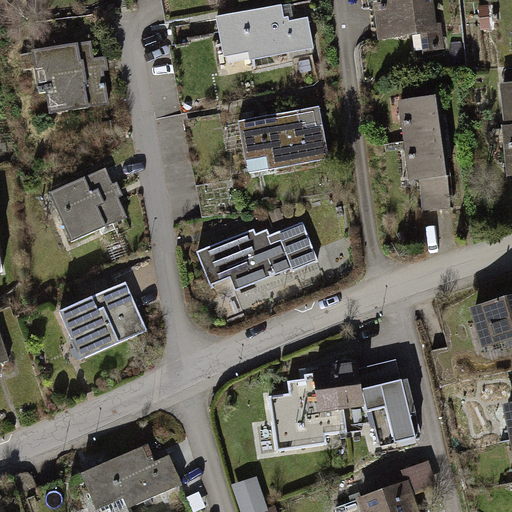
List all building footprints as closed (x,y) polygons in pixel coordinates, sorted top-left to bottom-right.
[(430,0),(383,0),(385,5),(377,6),(382,38),(411,34),(410,29),(434,26),(430,0)] [(280,7),(216,19),(222,47),(249,41),(252,60),(312,48),(307,19),(284,24),(280,7)] [(110,75),(104,36),(54,44),(56,54),(42,57),(47,86),(110,75)] [(110,75),(47,86),(52,116),(66,113),(68,124),(117,115),(110,75)] [(511,85),(503,87),(507,129),(497,130),(495,132),(496,151),(509,149),(511,174),(511,173),(511,85)] [(438,98),(406,102),(408,121),(404,121),(406,141),(443,137),(438,98)] [(313,110),(239,124),(245,154),(266,150),(270,169),(328,158),(322,126),(316,127),(313,110)] [(443,137),(406,141),(409,162),(413,161),(415,180),(419,179),(423,210),(452,206),(449,174),(447,174),(443,137)] [(266,150),(245,154),(249,173),(270,169),(266,150)] [(105,170),(57,191),(66,212),(59,215),(71,242),(126,217),(105,170)] [(254,229),(198,252),(209,279),(228,271),(236,290),(292,267),(293,270),(318,260),(303,222),(270,236),(269,235),(258,240),(254,229)] [(125,284),(61,313),(73,340),(77,338),(86,357),(146,331),(125,284)] [(511,296),(474,308),(486,349),(508,342),(511,351),(511,350),(511,296)] [(0,334),(0,363),(9,361),(0,334)] [(269,396),(276,452),(327,445),(325,435),(347,433),(344,407),(365,404),(369,421),(374,420),(380,447),(416,438),(405,394),(411,394),(408,379),(402,381),(402,380),(362,390),(364,397),(362,397),(358,368),(351,368),(350,360),(337,362),(338,370),(304,374),(305,380),(288,382),(289,394),(269,396)] [(511,402),(504,404),(507,416),(497,418),(502,441),(511,439),(511,402)] [(142,447),(81,474),(93,502),(120,491),(128,509),(182,485),(169,456),(150,464),(142,447)] [(263,476),(238,484),(246,511),(281,511),(279,504),(273,506),(263,476)] [(415,511),(405,484),(335,509),(335,511),(415,511)]
